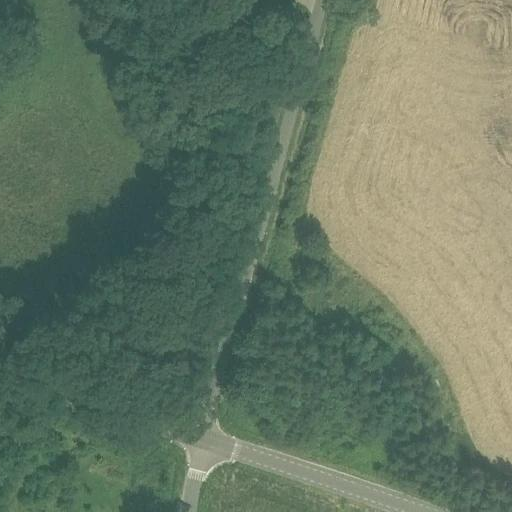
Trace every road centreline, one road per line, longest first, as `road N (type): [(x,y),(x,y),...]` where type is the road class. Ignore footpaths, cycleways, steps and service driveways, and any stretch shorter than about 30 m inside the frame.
road 1 (unclassified): [(202,438),(321,0)]
road 2 (unclassified): [(420,511),(202,438)]
road 3 (unclassified): [(202,438),(0,372)]
